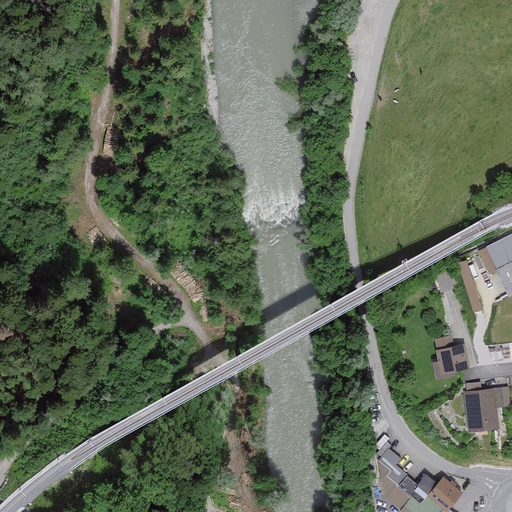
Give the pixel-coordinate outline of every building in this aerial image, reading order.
[(506,295),(511,292),(511,232),(482,247),(506,295)] [(468,256),(459,259),(473,310),(482,308),(468,256)] [(451,345),(449,335),(432,338),(434,348),(433,349),(435,359),(429,360),(433,378),(454,374),(453,371),(467,368),(462,343),(451,345)] [(510,406),(508,387),(481,389),(481,382),(466,383),(466,391),(463,391),(468,433),(500,429),(497,407),(510,406)] [(401,511),(452,511),(449,510),(463,493),(455,487),(457,485),(452,480),(450,482),(443,476),(438,483),(426,474),(418,484),(407,476),(408,475),(397,465),(402,459),(389,448),(378,461),(386,497),(384,498),(401,511)]
